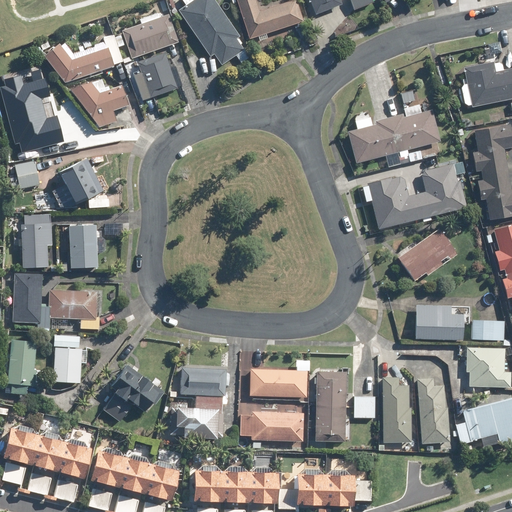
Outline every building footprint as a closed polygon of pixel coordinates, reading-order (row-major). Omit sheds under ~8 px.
[(235,40),(238,38),(212,0),(194,0),(177,12),(209,58),(213,55),(220,66),(242,51),(235,40)] [(253,0),(234,0),(247,40),(301,22),(295,1),(257,13),(253,0)] [(308,0),(314,15),(340,5),(338,0),(308,0)] [(371,0),(348,0),(353,11),(373,3),(371,0)] [(177,43),(167,16),(120,32),(130,59),(177,43)] [(103,40),(112,66),(121,63),(112,36),(103,40)] [(63,84),(112,68),(106,49),(70,61),(56,45),(42,57),(63,84)] [(139,74),(132,76),(142,102),(176,89),(163,53),(136,63),(139,74)] [(14,64),(16,71),(24,69),(22,62),(14,64)] [(511,99),(511,69),(502,71),(501,66),(497,63),(464,70),(471,107),(511,99)] [(37,82),(10,91),(18,115),(21,116),(32,150),(55,142),(42,105),(43,102),(37,82)] [(89,84),(67,91),(97,128),(114,122),(111,112),(127,107),(120,87),(98,95),(89,84)] [(401,116),(386,120),(395,154),(439,143),(431,112),(402,119),(401,116)] [(374,123),(375,126),(347,133),(355,165),(395,154),(386,120),(374,123)] [(477,153),(471,154),(475,172),(481,171),(482,175),(507,171),(503,150),(511,147),(511,144),(509,127),(473,133),(477,153)] [(23,143),(16,145),(19,154),(27,151),(23,143)] [(421,160),(419,152),(407,155),(409,163),(421,160)] [(38,186),(33,162),(13,166),(19,190),(38,186)] [(79,163),(57,174),(74,207),(96,196),(79,163)] [(378,231),(465,209),(459,182),(456,183),(452,165),(423,172),(421,177),(425,194),(407,197),(404,181),(398,178),(367,186),(378,231)] [(482,175),(483,180),(476,182),(479,200),(485,199),(489,221),(511,217),(511,193),(511,194),(507,171),(482,175)] [(50,247),(49,225),(19,226),(21,270),(45,269),(45,247),(50,247)] [(121,225),(103,225),(103,236),(121,236),(121,225)] [(67,228),(69,269),(96,268),(94,226),(67,228)] [(511,270),(511,226),(493,231),(499,252),(494,253),(499,270),(503,269),(504,273),(511,270)] [(437,231),(397,260),(413,282),(424,274),(426,277),(442,266),(439,262),(446,257),(449,261),(455,256),(437,231)] [(511,270),(504,273),(506,280),(501,281),(506,299),(511,298),(511,301),(511,270)] [(39,324),(41,276),(13,275),(11,324),(39,324)] [(95,320),(96,293),(48,291),(47,318),(95,320)] [(449,316),(449,308),(416,307),(415,340),(460,342),(461,317),(449,316)] [(471,341),(503,341),(503,323),(471,322),(471,341)] [(53,336),(53,348),(78,349),(78,338),(53,336)] [(25,387),(30,388),(34,344),(9,342),(5,385),(10,385),(9,394),(25,396),(25,387)] [(53,349),(52,383),(79,384),(80,350),(53,349)] [(468,373),(468,388),(510,389),(510,373),(502,373),(503,351),(465,350),(465,373),(468,373)] [(114,394),(101,411),(118,424),(131,406),(142,414),(149,405),(152,408),(163,393),(126,367),(109,390),(114,394)] [(223,398),(224,371),(180,369),(179,395),(194,396),(194,411),(220,412),(221,398),(223,398)] [(249,371),(248,397),(305,399),(306,373),(249,371)] [(315,374),(314,443),(343,444),(344,375),(315,374)] [(381,379),(382,444),(410,444),(410,410),(407,410),(407,387),(398,387),(398,379),(381,379)] [(416,381),(421,445),(449,443),(446,410),(444,410),(443,387),(433,388),(432,379),(416,381)] [(354,398),(353,419),(373,419),(374,399),(354,398)] [(511,400),(461,412),(464,425),(455,427),(459,445),(496,436),(498,445),(511,441),(511,400)] [(170,411),(169,436),(182,436),(182,441),(214,441),(214,438),(221,438),(222,416),(215,416),(215,412),(170,411)] [(238,436),(249,437),(248,441),(301,443),(302,415),(251,413),(251,418),(239,417),(238,436)] [(10,431),(2,460),(29,467),(37,438),(36,438),(31,430),(18,427),(10,431)] [(37,438),(29,467),(54,474),(63,444),(61,444),(57,436),(47,433),(38,438),(37,438)] [(54,474),(81,481),(89,450),(86,450),(83,443),(72,440),(64,445),(63,444),(54,474)] [(95,452),(88,481),(117,489),(125,459),(123,459),(119,452),(105,448),(97,453),(95,452)] [(125,459),(117,489),(142,496),(150,466),(149,465),(144,457),(135,455),(126,460),(125,459)] [(142,496),(168,503),(176,472),(174,471),(170,465),(159,462),(151,466),(150,466),(142,496)] [(23,470),(4,464),(0,479),(0,481),(19,486),(23,470)] [(193,472),(192,503),(221,504),(222,473),(221,473),(214,468),(201,467),(195,472),(193,472)] [(222,473),(221,504),(247,505),(248,475),(247,475),(241,467),(229,467),(223,473),(222,473)] [(248,475),(247,505),(274,506),(275,475),(273,475),(268,469),(255,468),(249,475),(248,475)] [(323,508),(324,477),(323,477),(318,472),(303,471),(297,477),(294,477),(294,490),(277,490),(276,510),(296,511),(296,507),(323,508)] [(324,477),(323,508),(351,509),(351,503),(369,503),(369,482),(352,482),(352,478),(350,478),(345,473),(331,472),(325,477),(324,477)] [(49,480),(30,475),(25,491),(45,497),(49,480)] [(57,482),(52,499),(71,504),(76,487),(57,482)] [(91,490),(86,508),(102,511),(105,511),(110,495),(91,490)] [(134,511),(137,502),(117,497),(113,511),(134,511)] [(144,503),(141,511),(162,511),(164,509),(144,503)]
